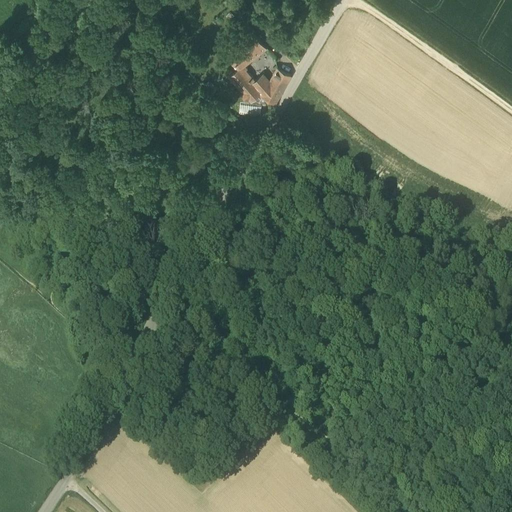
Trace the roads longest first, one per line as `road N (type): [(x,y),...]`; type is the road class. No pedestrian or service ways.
road 1 (residential): [(43,511),(190,244),(340,0)]
road 2 (track): [(151,324),(332,440),(352,496),(367,511)]
road 3 (track): [(355,0),(511,112)]
